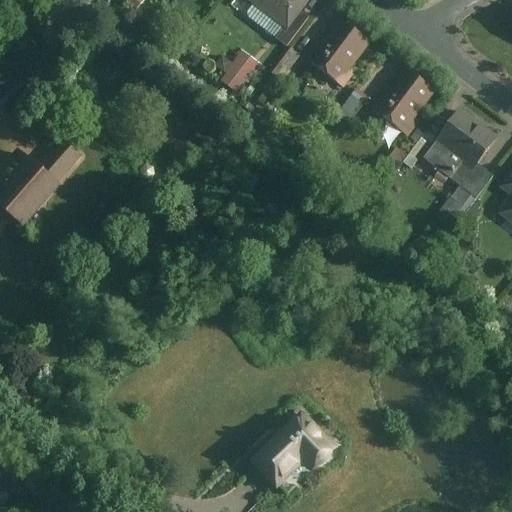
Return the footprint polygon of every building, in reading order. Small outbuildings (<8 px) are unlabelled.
[(314,0),(252,0),(292,30),(314,0)] [(372,46),(340,24),(329,41),(324,37),(307,62),(345,87),(372,46)] [(223,80),(240,93),(263,64),(246,50),(223,80)] [(438,96),(406,73),(395,89),(391,86),(372,112),(412,140),(423,126),(418,123),(438,96)] [(501,141),(462,114),(427,164),(479,201),(494,181),(479,171),(501,141)] [(22,152),(0,176),(0,218),(6,211),(28,231),(64,190),(22,152)] [(511,179),(503,191),(511,198),(511,203),(501,218),(511,226),(511,179)] [(328,442),(312,424),(264,467),(283,488),(306,468),(317,480),(340,460),(326,444),(328,442)]
